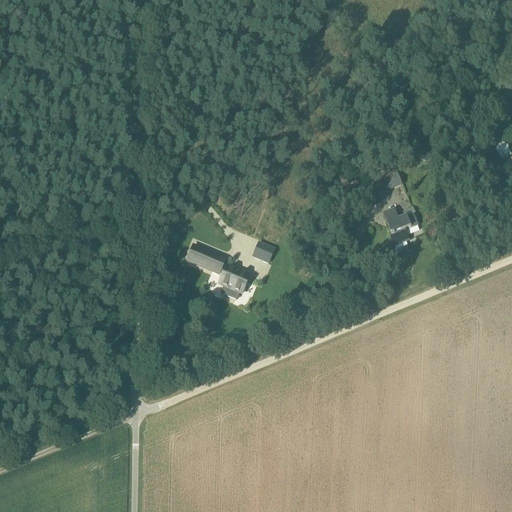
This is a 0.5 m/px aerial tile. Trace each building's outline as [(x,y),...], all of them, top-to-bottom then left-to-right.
[(500,160),(505,157),(511,155),(506,143),(495,147),(500,160)] [(434,153),(430,152),(424,154),(422,157),(424,160),(427,162),(433,160),(435,156),(434,153)] [(369,193),(374,191),(376,197),(403,186),(397,171),(370,182),(370,181),(365,183),(369,193)] [(395,211),(383,215),(391,236),(389,236),(393,247),(410,240),(406,230),(418,225),(414,216),(408,218),(407,216),(399,219),(395,211)] [(274,251),(258,244),(252,258),(268,264),(274,251)] [(239,274),(226,268),(218,285),(224,288),(221,295),(236,301),(239,294),(241,295),(248,278),(254,280),(257,274),(242,268),(239,274)]
